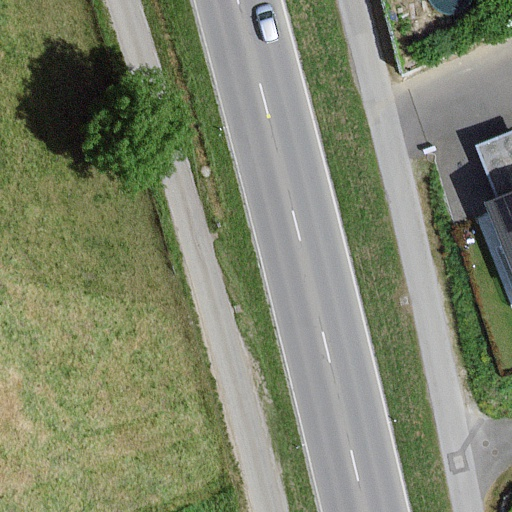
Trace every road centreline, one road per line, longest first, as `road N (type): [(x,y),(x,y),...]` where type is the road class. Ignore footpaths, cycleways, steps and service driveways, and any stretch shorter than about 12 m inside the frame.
road 1 (track): [(119,0),(269,511)]
road 2 (primary): [(367,511),(239,0)]
road 3 (residential): [(469,511),(386,121)]
road 4 (residential): [(386,121),(511,60)]
road 5 (residential): [(386,121),(355,0)]
